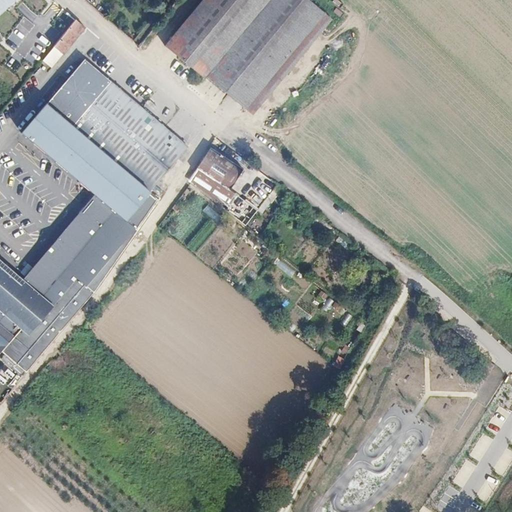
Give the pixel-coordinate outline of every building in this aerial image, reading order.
[(264,6),(268,0),(201,0),(166,43),(206,76),(208,73),(264,6)] [(305,38),(329,10),(316,0),(268,0),(264,6),(305,38)] [(249,106),(305,38),(264,6),(208,73),(249,106)] [(337,16),(329,10),(305,38),(249,106),(258,113),(337,16)] [(10,11),(0,22),(0,24),(11,34),(22,22),(10,11)] [(52,38),(56,41),(75,18),(66,11),(54,26),(59,30),(52,38)] [(85,25),(75,18),(56,41),(53,44),(63,52),(85,25)] [(63,52),(53,44),(42,58),(52,66),(63,52)] [(47,102),(152,188),(189,143),(84,56),(47,102)] [(47,102),(24,131),(26,133),(36,141),(97,192),(128,217),(139,227),(159,197),(150,190),(152,188),(47,102)] [(270,124),(276,112),(269,109),(264,121),(270,124)] [(194,178),(222,199),(231,188),(244,169),(213,145),(197,167),(200,169),(194,178)] [(239,193),(231,188),(222,199),(230,205),(239,193)] [(93,293),(95,290),(123,251),(139,227),(128,217),(97,192),(21,280),(0,261),(0,306),(30,333),(47,347),(78,312),(93,293)] [(215,221),(219,216),(208,205),(203,209),(215,221)] [(229,256),(244,268),(257,252),(241,240),(229,256)] [(280,259),(275,265),(290,277),(295,271),(280,259)] [(0,338),(7,345),(1,352),(5,355),(1,360),(24,378),(24,375),(47,347),(30,333),(0,306),(0,338)] [(347,326),(352,316),(347,313),(341,323),(347,326)] [(483,472),(507,488),(511,480),(511,476),(490,462),(483,472)]
